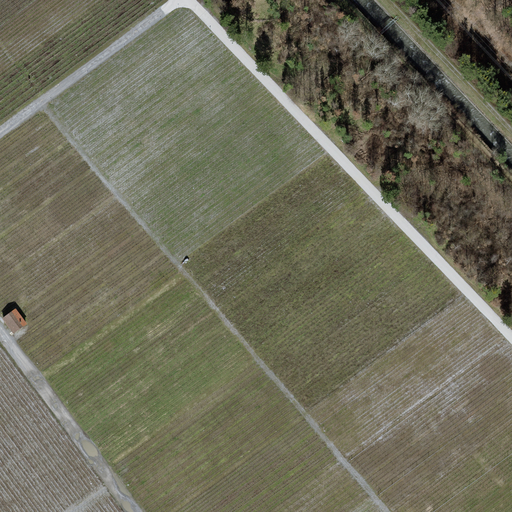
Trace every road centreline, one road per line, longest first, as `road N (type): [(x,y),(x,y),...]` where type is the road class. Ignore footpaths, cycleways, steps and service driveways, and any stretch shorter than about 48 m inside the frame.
road 1 (track): [(40,103),(382,511)]
road 2 (track): [(189,0),(511,342)]
road 3 (track): [(334,0),(511,190)]
road 4 (track): [(179,0),(0,134)]
